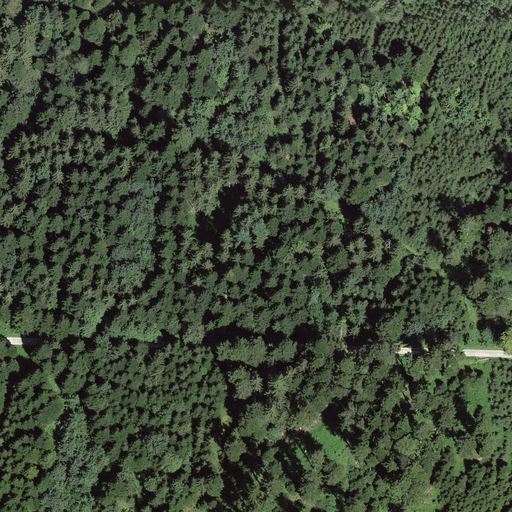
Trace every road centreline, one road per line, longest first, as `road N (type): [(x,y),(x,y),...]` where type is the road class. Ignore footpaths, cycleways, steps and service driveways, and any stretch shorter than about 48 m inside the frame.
road 1 (track): [(511,299),(423,261),(244,163),(141,141),(0,137)]
road 2 (track): [(0,342),(511,352)]
